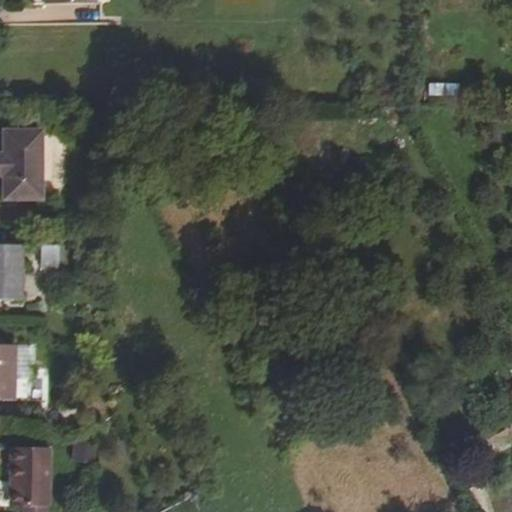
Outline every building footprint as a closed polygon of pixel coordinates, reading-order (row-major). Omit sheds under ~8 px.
[(2,202),(41,201),(41,131),(2,132),(2,155),(0,154),(0,177),(1,178),(2,202)] [(21,246),(0,246),(0,296),(21,297),(21,246)] [(38,246),(37,267),(59,268),(60,246),(38,246)] [(0,401),(13,402),(14,346),(0,345),(0,401)] [(16,464),(11,464),(10,483),(16,483),(16,507),(23,508),(48,508),(51,508),(51,449),(17,449),(16,464)]
